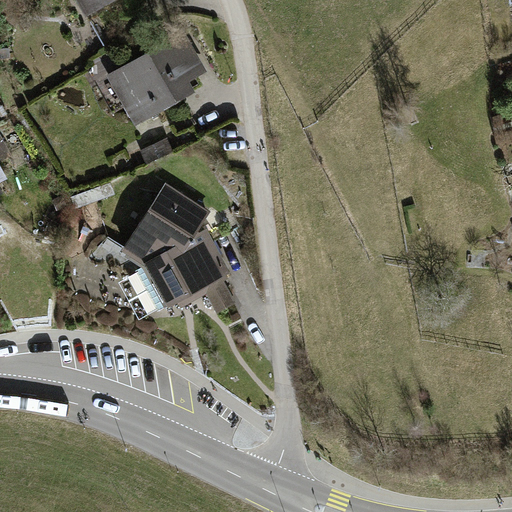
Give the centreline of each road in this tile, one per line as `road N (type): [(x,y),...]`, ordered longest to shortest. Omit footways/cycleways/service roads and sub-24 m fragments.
road 1 (unclassified): [(267,488),(286,444),(287,395),(247,50),(232,0)]
road 2 (secondary): [(0,392),(100,411),(267,488)]
